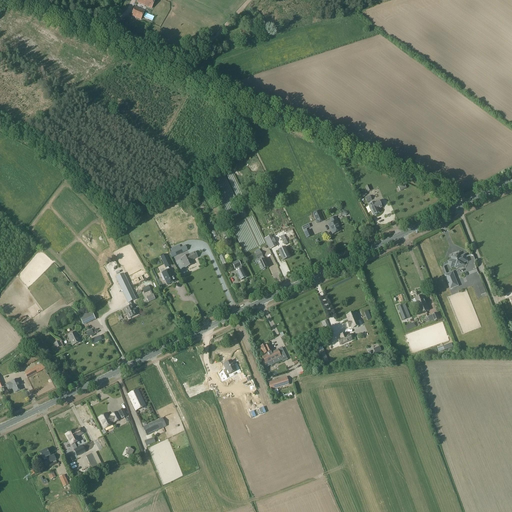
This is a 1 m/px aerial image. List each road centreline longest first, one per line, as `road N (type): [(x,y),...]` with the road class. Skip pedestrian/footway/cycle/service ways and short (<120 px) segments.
road 1 (secondary): [(0,427),(457,207)]
road 2 (track): [(23,0),(455,191),(471,209)]
road 3 (track): [(102,320),(0,210)]
road 4 (unclassified): [(505,324),(457,207)]
